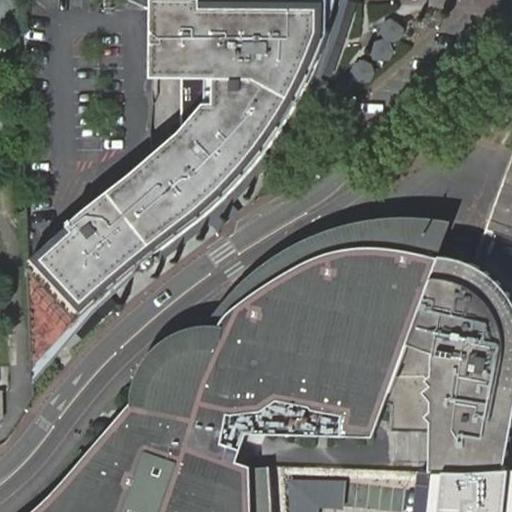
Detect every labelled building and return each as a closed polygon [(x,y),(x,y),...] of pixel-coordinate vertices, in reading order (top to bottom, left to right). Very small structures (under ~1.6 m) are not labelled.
[(182,125),(75,217),(30,257),(34,345),(53,347),(81,316),(89,308),(108,290),(154,252),(154,251),(167,243),(183,231),(233,188),(265,153),(284,127),(301,100),(321,58),(341,0),(151,0),(151,61),(156,61),(176,75),(182,125)] [(511,160),(485,232),(511,239),(511,160)] [(207,326),(214,325),(222,326),(226,316),(229,313),(235,308),(241,304),(248,298),(260,290),(265,286),(272,282),(281,276),(290,271),(300,265),(307,262),(317,257),(325,254),(332,252),(340,249),(349,247),(357,246),(366,245),(376,245),(383,246),(393,247),(400,247),(409,249),(417,250),(425,252),(438,255),(439,254),(446,256),(447,256),(464,223),(431,218),(408,217),(381,218),(370,220),(353,223),(332,229),(318,234),(277,255),(250,276),(242,283),(226,300),(207,326)] [(385,405),(438,255),(425,252),(417,250),(409,249),(400,247),(393,247),(383,246),(376,245),(366,245),(357,246),(349,247),(340,249),(332,252),(325,254),(317,257),(307,262),(300,265),(290,271),(281,276),(272,282),(265,286),(260,290),(248,298),(241,304),(235,308),(229,313),(226,316),(222,326),(219,332),(220,347),(213,347),(207,348),(200,349),(193,352),(187,354),(179,357),(172,361),(168,363),(164,367),(161,371),(158,374),(155,379),(152,385),(150,390),(149,396),(148,402),(134,401),(133,403),(54,493),(30,511),(255,511),(254,466),(240,460),(249,432),(374,434),(385,405)] [(53,347),(34,345),(35,379),(96,309),(139,270),(141,270),(144,270),(146,270),(149,269),(152,267),(154,265),(155,263),(155,260),(155,255),(154,252),(108,290),(89,308),(53,347)] [(439,254),(438,255),(385,405),(390,407),(390,426),(431,426),(434,473),(506,469),(511,433),(511,312),(501,294),(496,288),(482,275),(468,265),(447,256),(446,256),(439,254)] [(135,385),(133,403),(134,401),(148,402),(149,396),(150,390),(152,385),(155,379),(158,374),(161,371),(164,367),(168,363),(172,361),(179,357),(187,354),(193,352),(200,349),(207,348),(213,347),(220,347),(219,332),(222,326),(214,325),(207,326),(203,326),(188,329),(181,331),(164,341),(154,350),(140,369),(135,385)] [(273,511),(271,477),(271,466),(254,466),(255,511),(273,511)] [(511,511),(511,469),(506,469),(434,473),(430,511),(511,511)]
